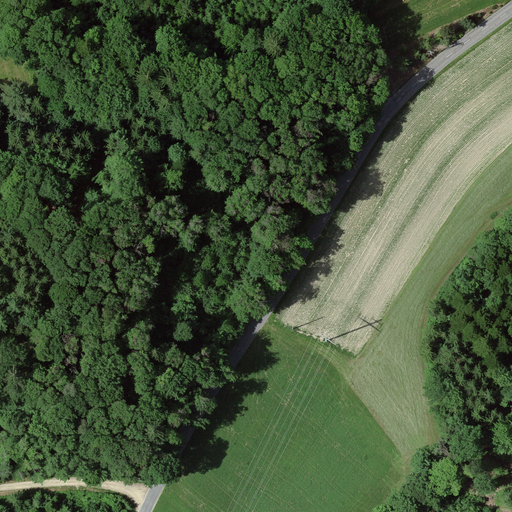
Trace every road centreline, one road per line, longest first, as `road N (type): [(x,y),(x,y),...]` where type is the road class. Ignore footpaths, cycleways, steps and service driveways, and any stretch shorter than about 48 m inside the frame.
road 1 (tertiary): [(511,6),(427,69),(393,106),(144,511)]
road 2 (track): [(0,489),(99,481),(152,495)]
